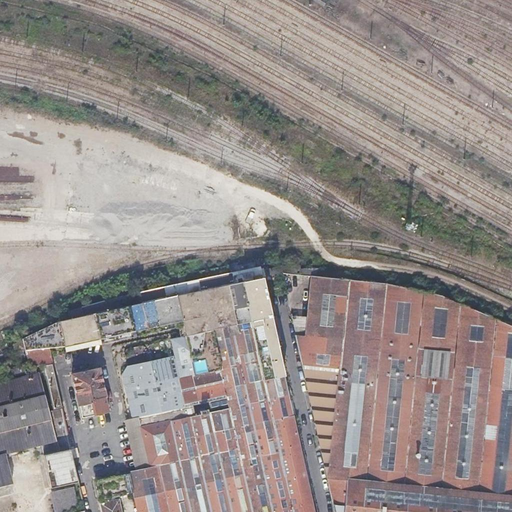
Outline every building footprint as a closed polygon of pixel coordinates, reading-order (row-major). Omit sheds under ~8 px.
[(179,194),(181,187),(183,180),(155,172),(151,186),(179,194)] [(281,268),(81,310),(83,318),(263,280),(283,276),(281,268)] [(300,270),(281,268),(283,276),(299,278),(300,270)] [(335,511),(511,511),(511,328),(499,323),(467,309),(445,299),(424,295),(388,287),(313,279),(306,338),(296,336),(307,385),(335,511)] [(185,339),(179,341),(172,342),(175,358),(129,368),(122,377),(132,421),(186,409),(180,381),(221,371),(213,333),(250,325),(263,383),(285,378),(273,326),(263,280),(83,318),(60,323),(14,346),(15,354),(63,350),(101,341),(182,325),(185,339)] [(132,421),(125,422),(136,472),(128,474),(136,511),(313,511),(285,378),(263,383),(250,325),(213,333),(221,371),(180,381),(186,409),(132,421)] [(15,354),(14,346),(6,350),(7,354),(15,354)] [(21,368),(0,373),(0,486),(10,484),(3,455),(33,447),(45,491),(78,483),(60,409),(53,410),(42,369),(41,366),(22,371),(21,368)] [(50,367),(42,369),(53,410),(60,409),(50,367)] [(72,376),(77,398),(82,419),(108,413),(100,370),(72,376)] [(107,415),(82,421),(84,428),(108,422),(107,415)] [(129,494),(126,485),(124,476),(96,482),(99,500),(117,497),(129,494)] [(69,491),(59,493),(49,495),(53,511),(61,511),(74,509),(69,491)] [(101,506),(119,502),(117,497),(99,500),(101,506)] [(102,511),(120,511),(119,502),(101,506),(102,511)]
